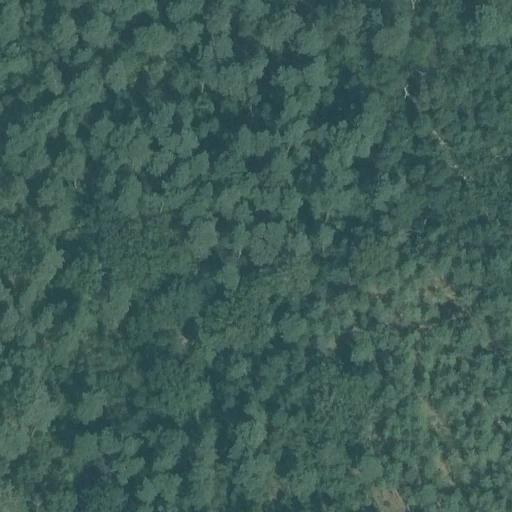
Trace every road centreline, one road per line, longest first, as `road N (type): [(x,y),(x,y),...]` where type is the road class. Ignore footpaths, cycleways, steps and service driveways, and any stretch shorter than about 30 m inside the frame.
road 1 (track): [(348,0),(511,221)]
road 2 (track): [(0,156),(61,69),(143,0)]
